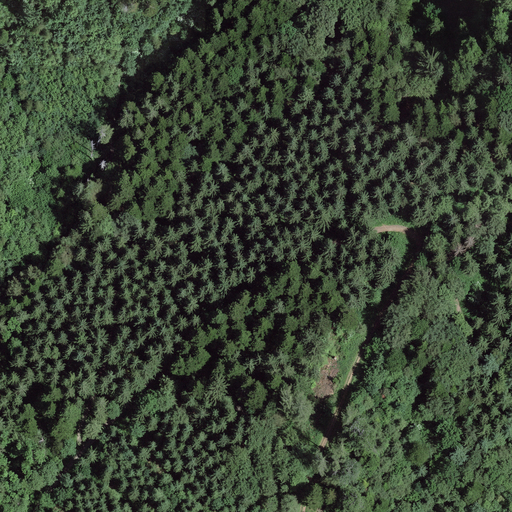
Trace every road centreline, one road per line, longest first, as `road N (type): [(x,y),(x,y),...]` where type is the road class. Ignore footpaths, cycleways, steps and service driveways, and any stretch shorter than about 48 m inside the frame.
road 1 (track): [(37,511),(101,431),(199,338),(324,254),(361,239)]
road 2 (track): [(302,479),(416,261),(412,235),(396,230),(361,239)]
